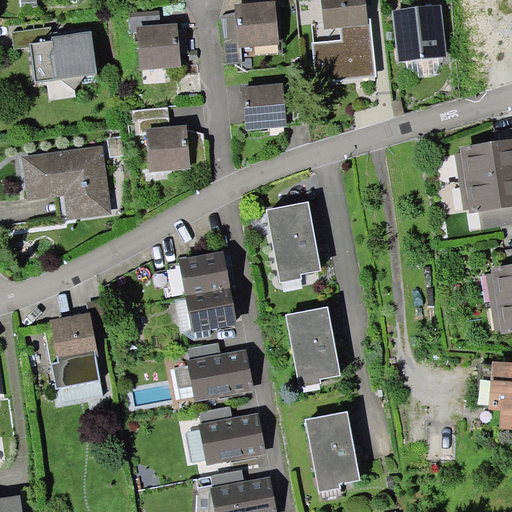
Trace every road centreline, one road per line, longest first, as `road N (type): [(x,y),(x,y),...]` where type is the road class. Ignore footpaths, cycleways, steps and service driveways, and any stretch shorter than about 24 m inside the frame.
road 1 (residential): [(511,96),(289,161),(6,304)]
road 2 (unknown): [(6,304),(24,473),(0,486)]
